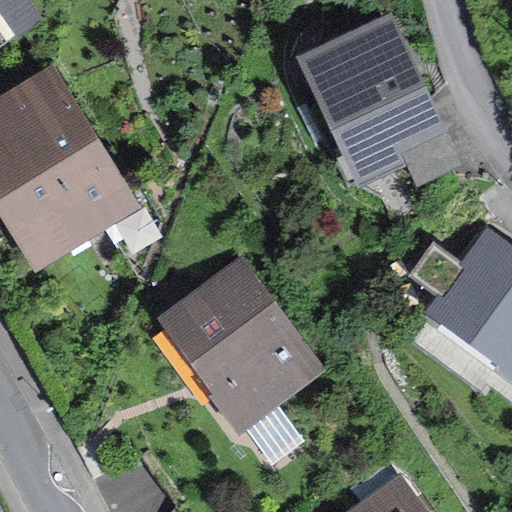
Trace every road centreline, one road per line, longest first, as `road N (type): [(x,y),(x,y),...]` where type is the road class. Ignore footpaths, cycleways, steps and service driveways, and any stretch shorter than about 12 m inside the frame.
road 1 (residential): [(450,0),(475,84),(511,151)]
road 2 (residential): [(52,511),(0,399)]
